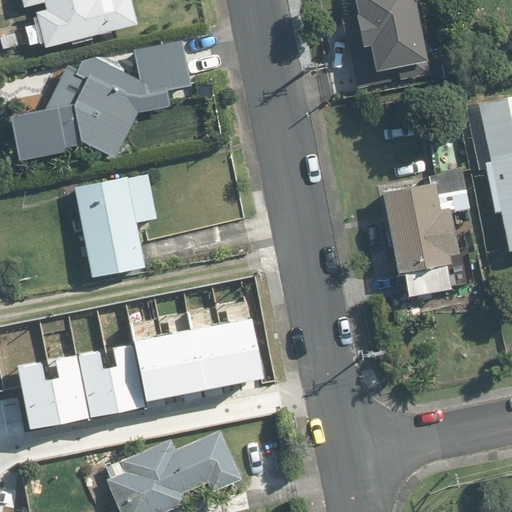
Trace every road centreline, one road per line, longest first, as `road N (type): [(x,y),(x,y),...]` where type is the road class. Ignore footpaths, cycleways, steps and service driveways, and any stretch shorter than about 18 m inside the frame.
road 1 (residential): [(254,0),(330,386)]
road 2 (residential): [(0,453),(330,386)]
road 3 (residential): [(344,447),(511,416)]
